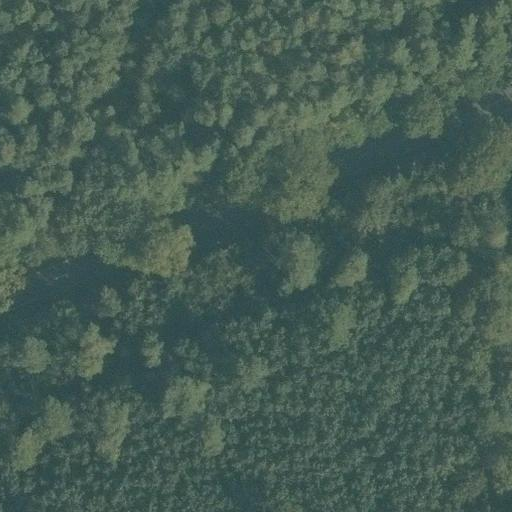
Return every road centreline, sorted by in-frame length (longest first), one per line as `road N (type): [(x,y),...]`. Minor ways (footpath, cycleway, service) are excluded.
road 1 (secondary): [(0,308),(511,101)]
road 2 (track): [(61,283),(175,0)]
